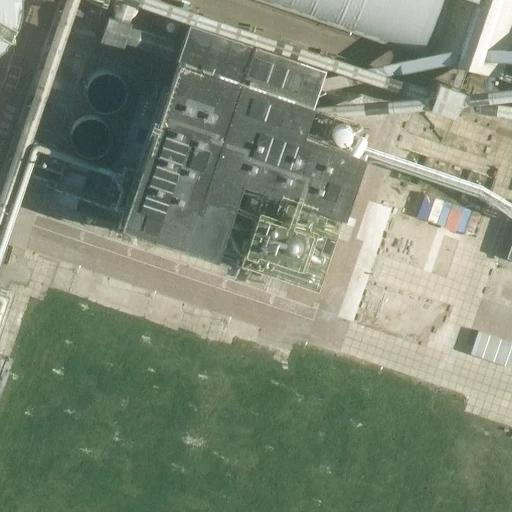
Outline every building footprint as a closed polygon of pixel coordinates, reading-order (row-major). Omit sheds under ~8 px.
[(0,0),(0,50),(5,47),(14,36),(21,24),(25,10),(25,0),(0,0)] [(511,0),(267,0),(510,83),(511,77),(511,0)] [(323,70),(189,24),(123,222),(250,265),(276,188),(341,211),(362,150),(303,130),(323,70)] [(439,77),(429,104),(457,114),(467,87),(439,77)] [(159,97),(141,91),(115,171),(39,146),(34,161),(61,171),(52,199),(117,221),(159,97)] [(511,270),(504,268),(497,291),(511,294),(511,270)] [(424,295),(419,316),(438,320),(443,299),(424,295)]
